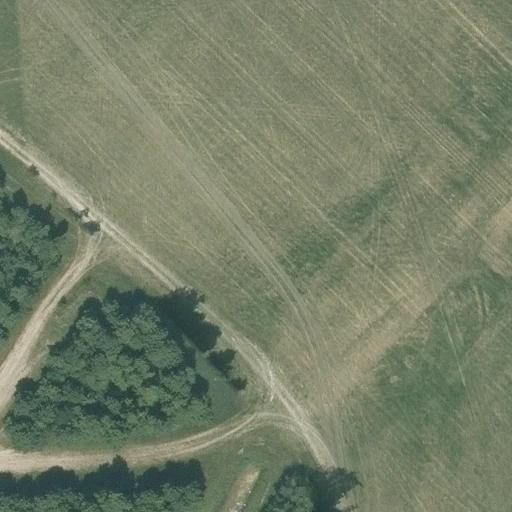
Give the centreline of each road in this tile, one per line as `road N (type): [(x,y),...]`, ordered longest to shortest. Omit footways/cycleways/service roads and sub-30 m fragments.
road 1 (unknown): [(0,456),(88,454),(298,412)]
road 2 (unknown): [(298,412),(106,235)]
road 3 (unknown): [(106,235),(0,372)]
road 4 (unknown): [(106,235),(0,142)]
